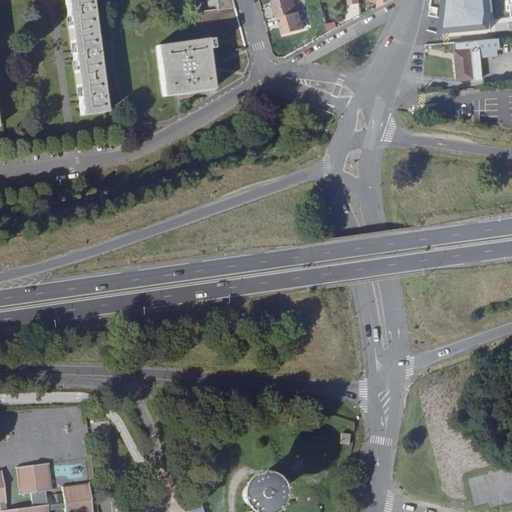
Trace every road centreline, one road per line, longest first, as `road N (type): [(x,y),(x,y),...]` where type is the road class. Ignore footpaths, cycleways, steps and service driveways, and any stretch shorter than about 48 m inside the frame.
road 1 (trunk): [(511,226),(0,299)]
road 2 (trunk): [(0,320),(511,249)]
road 3 (trunk): [(336,168),(0,274)]
road 4 (residential): [(0,174),(128,152),(268,75)]
road 5 (trunk): [(102,377),(348,391),(387,378)]
road 6 (tertiary): [(336,168),(374,351),(387,378)]
road 7 (tertiary): [(387,378),(389,292),(365,193)]
road 8 (residential): [(102,377),(131,396),(169,511)]
road 9 (residential): [(399,10),(268,75)]
road 10 (trunk): [(511,154),(370,136)]
road 11 (trunk): [(387,378),(511,327)]
road 12 (secondary): [(371,501),(387,378)]
